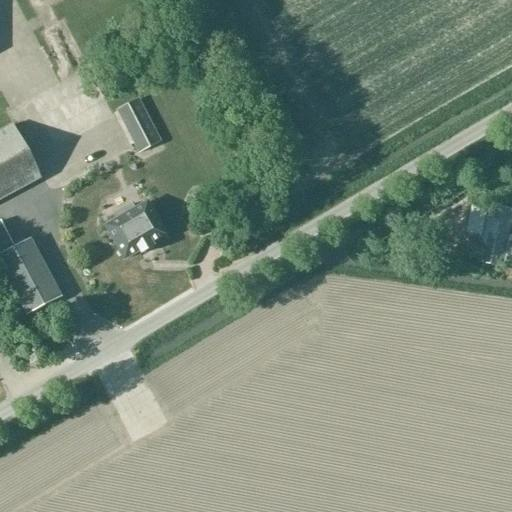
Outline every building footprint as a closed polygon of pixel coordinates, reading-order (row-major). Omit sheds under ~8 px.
[(58,68),(81,56),(63,22),(41,34),(58,68)] [(136,153),(158,142),(136,99),(114,110),(136,153)] [(0,201),(40,179),(27,155),(12,126),(0,132),(0,201)] [(122,259),(137,251),(139,254),(151,247),(149,244),(164,235),(145,202),(132,209),(129,204),(113,214),(116,219),(103,226),(122,259)] [(487,209),(470,206),(465,232),(482,235),(487,209)] [(0,252),(13,245),(0,223),(0,222),(0,252)] [(402,235),(390,243),(396,253),(409,246),(402,235)] [(29,241),(0,256),(0,266),(26,316),(59,297),(29,241)]
